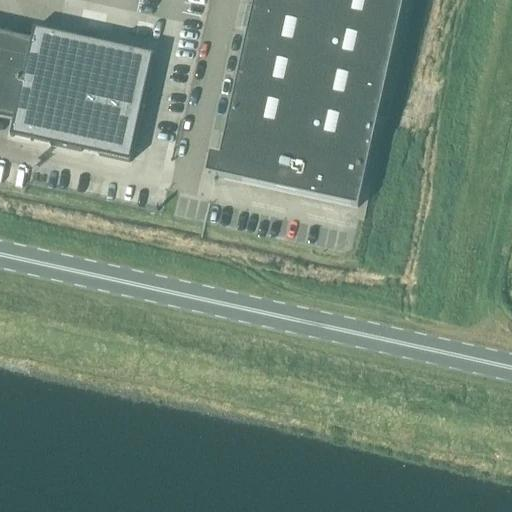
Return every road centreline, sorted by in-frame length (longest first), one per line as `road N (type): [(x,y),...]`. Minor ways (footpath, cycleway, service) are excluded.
road 1 (primary): [(511,366),(0,252)]
road 2 (unknown): [(218,0),(185,194)]
road 3 (unknown): [(46,17),(30,120),(0,142)]
